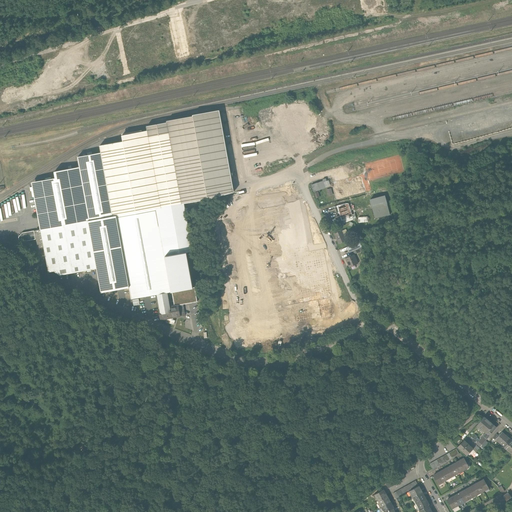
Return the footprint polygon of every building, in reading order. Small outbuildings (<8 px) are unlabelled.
[(131,299),(157,294),(167,292),(171,291),(193,287),(187,252),(190,251),(183,212),(201,209),(200,201),(209,199),(234,192),(219,111),(192,115),(193,117),(166,121),(167,123),(147,126),(147,130),(142,131),(142,130),(122,133),(122,135),(123,141),(100,145),(101,153),(78,157),(80,167),(55,172),(55,178),(32,183),(41,230),(35,231),(38,249),(44,247),(47,267),(60,275),(97,268),(101,292),(129,287),(131,299)] [(326,178),(311,184),(314,192),(329,186),(326,178)] [(241,203),(242,211),(239,212),(220,223),(240,329),(249,327),(252,342),(325,329),(323,320),(335,318),(322,251),(308,254),(298,201),(292,202),(290,192),(252,198),(253,200),(241,203)] [(386,195),(368,199),(369,206),(371,205),(374,219),(390,215),(386,195)] [(337,206),(341,221),(339,222),(340,225),(353,220),(348,204),(347,204),(345,204),(337,206)] [(36,240),(34,231),(22,233),(22,235),(20,237),(18,238),(19,243),(36,240)] [(334,234),(339,244),(346,241),(341,231),(334,234)] [(362,247),(360,241),(346,246),(349,252),(362,247)] [(353,255),(345,259),(349,268),(357,264),(353,255)] [(171,291),(174,306),(183,304),(197,302),(194,287),(193,287),(171,291)] [(169,307),(167,292),(157,294),(160,309),(159,309),(160,320),(185,315),(183,304),(174,306),(169,307)] [(480,427),(487,433),(495,424),(488,418),(480,427)] [(478,443),(482,446),(498,427),(495,424),(487,433),(478,443)] [(506,447),(511,440),(511,439),(503,432),(497,439),(506,447)] [(465,440),(458,448),(469,457),(476,448),(465,440)] [(455,450),(429,464),(432,470),(458,456),(455,450)] [(463,472),(470,468),(464,459),(458,462),(463,472)] [(452,466),(457,475),(463,472),(458,462),(452,466)] [(446,469),(451,479),(457,475),(452,466),(446,469)] [(404,476),(411,472),(408,467),(402,471),(402,472),(404,476)] [(440,473),(445,482),(451,479),(446,469),(440,473)] [(397,477),(399,481),(405,477),(402,472),(396,476),(397,477)] [(433,477),(439,486),(445,482),(440,473),(433,477)] [(491,488),(485,478),(479,482),(485,492),(491,488)] [(419,486),(415,481),(394,493),(398,498),(419,486)] [(473,486),(479,495),(485,492),(479,482),(473,486)] [(410,492),(414,498),(424,493),(420,486),(410,492)] [(467,489),(473,499),(479,495),(473,486),(467,489)] [(460,493),(466,503),(473,499),(467,489),(460,493)] [(376,496),(379,502),(389,496),(385,490),(376,496)] [(506,500),(511,496),(507,492),(503,496),(506,500)] [(424,493),(414,498),(417,504),(427,499),(424,493)] [(454,497),(460,506),(466,503),(460,493),(454,497)] [(379,502),(382,507),(392,502),(389,496),(379,502)] [(448,501),(453,510),(460,506),(454,497),(448,501)] [(427,499),(417,504),(420,511),(430,505),(427,499)] [(382,507),(385,511),(388,511),(395,508),(396,508),(392,502),(382,507)]
